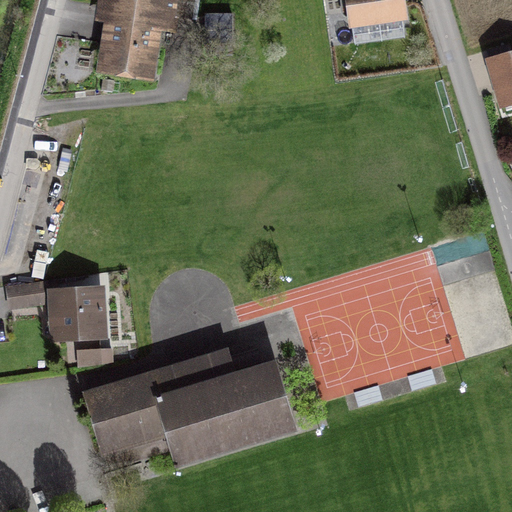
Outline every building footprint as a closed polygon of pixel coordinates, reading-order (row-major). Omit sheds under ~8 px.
[(99,0),(96,23),(104,24),(96,77),(148,85),(156,33),(171,35),(173,19),(177,20),(180,0),(99,0)] [(398,0),(342,0),(347,33),(402,26),(398,0)] [(511,57),(484,66),(499,113),(511,108),(511,57)] [(39,282),(8,287),(11,309),(42,304),(39,282)] [(102,334),(100,292),(53,295),(56,338),(102,334)] [(224,355),(81,398),(99,459),(161,440),(171,471),(289,436),(269,368),(231,379),(224,355)]
